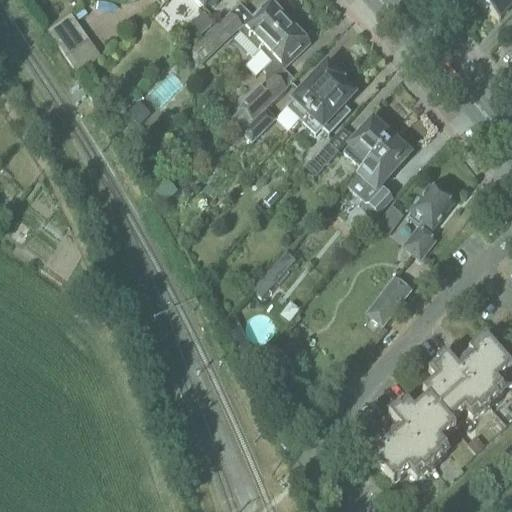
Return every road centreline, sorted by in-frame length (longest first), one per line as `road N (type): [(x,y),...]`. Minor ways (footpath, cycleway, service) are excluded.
road 1 (residential): [(313,447),(511,235)]
road 2 (secondary): [(511,151),(379,0)]
